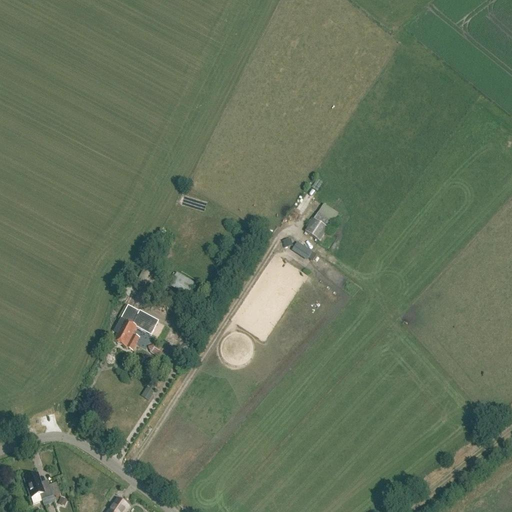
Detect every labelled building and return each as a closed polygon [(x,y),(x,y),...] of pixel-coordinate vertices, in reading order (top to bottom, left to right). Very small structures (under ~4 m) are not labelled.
[(320,243),(332,225),(318,215),(305,233),(320,243)] [(294,250),(309,260),(313,254),(298,244),(294,250)] [(128,298),(138,280),(129,274),(119,293),(128,298)] [(170,287),(189,298),(196,286),(177,274),(170,287)] [(139,318),(134,327),(121,320),(114,333),(117,335),(113,342),(126,349),(137,329),(151,336),(156,327),(139,318)] [(41,488),(37,476),(32,478),(32,477),(29,478),(29,479),(24,481),(33,506),(53,499),(48,486),(41,488)] [(124,511),(128,507),(118,501),(110,511),(124,511)]
